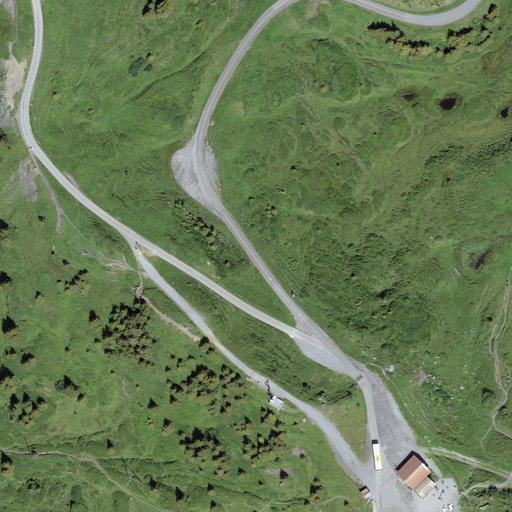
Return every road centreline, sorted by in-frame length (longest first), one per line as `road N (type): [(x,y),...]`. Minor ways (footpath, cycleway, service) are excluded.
road 1 (unclassified): [(287,0),(253,31),(222,80),(198,158),(241,238),(367,389),(379,511)]
road 2 (unclassified): [(474,0),(427,21),(356,0)]
